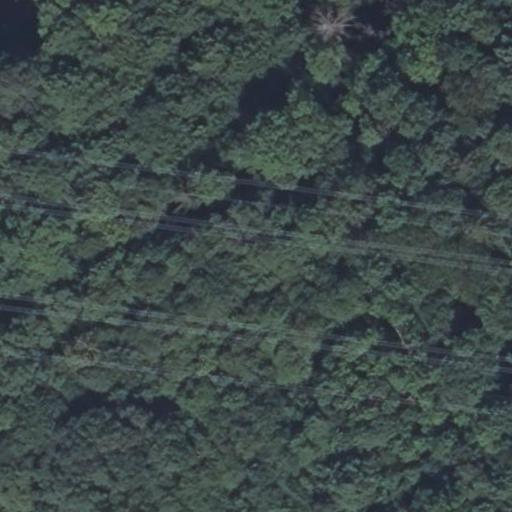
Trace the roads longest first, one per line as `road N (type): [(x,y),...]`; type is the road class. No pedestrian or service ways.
road 1 (track): [(511,124),(108,289),(101,197),(163,0)]
road 2 (track): [(0,218),(16,132),(29,107),(57,68),(81,59),(103,34),(115,0)]
